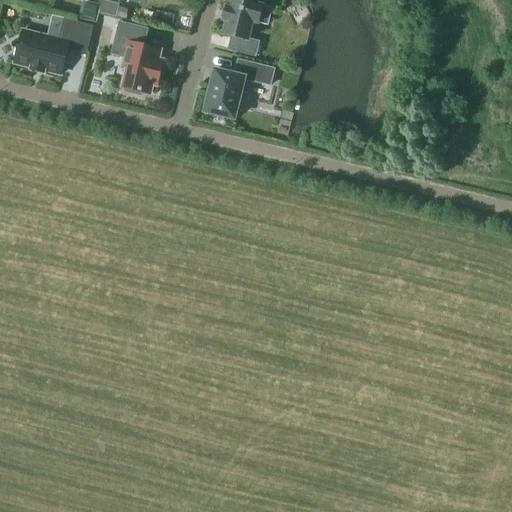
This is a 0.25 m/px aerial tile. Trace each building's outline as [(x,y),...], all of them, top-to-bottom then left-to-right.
[(258,25),(262,7),(257,6),(258,0),(232,0),(230,10),(226,9),(223,22),(226,23),(223,36),(231,38),(228,51),(255,58),(259,43),(248,40),(253,24),(258,25)] [(118,6),(103,2),(100,14),(115,18),(118,6)] [(147,31),(119,24),(111,56),(124,58),(122,69),(127,70),(122,89),(125,89),(125,93),(141,97),(142,94),(150,96),(152,86),(157,88),(163,63),(158,61),(160,52),(143,48),(147,31)] [(60,46),(21,36),(14,65),(31,69),(30,75),(43,78),(43,76),(60,80),(66,53),(84,57),(90,33),(65,27),(60,46)] [(206,114),(232,120),(232,121),(234,121),(235,119),(234,119),(244,81),(270,87),(274,71),(238,62),(235,77),(216,72),(217,72),(214,71),(214,73),(211,87),(210,87),(208,97),(208,98),(205,112),(204,114),(206,114)]
